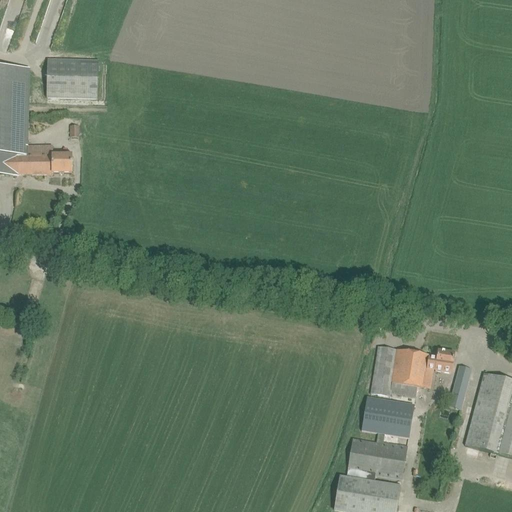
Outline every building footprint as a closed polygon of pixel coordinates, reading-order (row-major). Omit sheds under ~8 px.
[(46,99),(97,100),(99,62),(47,60),(46,99)] [(0,176),(19,177),(19,176),(53,176),(53,175),(72,175),(72,155),(62,155),(62,152),(53,152),(53,147),(26,147),(28,70),(0,68),(0,176)] [(79,139),(79,127),(70,126),(70,139),(79,139)] [(339,478),(333,511),(397,511),(401,488),(375,483),(376,477),(402,481),(408,447),(384,443),(385,436),(396,438),(409,440),(414,410),(389,406),(391,395),(416,399),(417,389),(425,390),(428,367),(436,368),(436,372),(452,375),(453,368),(453,364),(455,354),(438,351),(437,358),(429,357),(429,356),(379,348),(370,404),(366,403),(365,413),(362,433),(377,435),(376,444),(352,440),(346,479),(339,478)] [(459,369),(451,401),(463,404),(471,372),(459,369)] [(511,381),(485,375),(465,447),(467,447),(466,454),(477,457),(479,451),(511,459),(511,381)]
